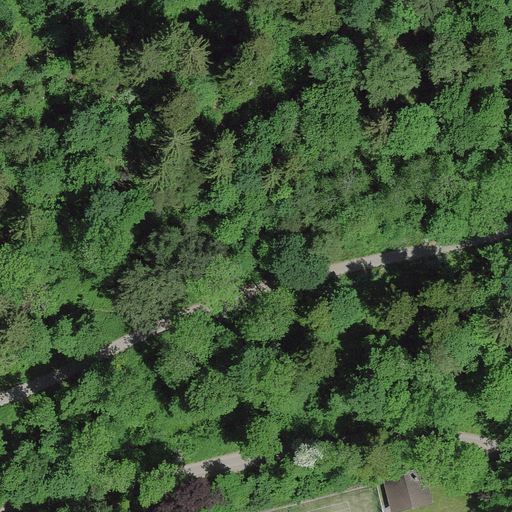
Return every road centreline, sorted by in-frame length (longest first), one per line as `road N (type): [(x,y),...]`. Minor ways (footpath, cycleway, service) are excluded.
road 1 (track): [(511,228),(240,293),(0,400)]
road 2 (residential): [(0,509),(415,435),(511,454)]
